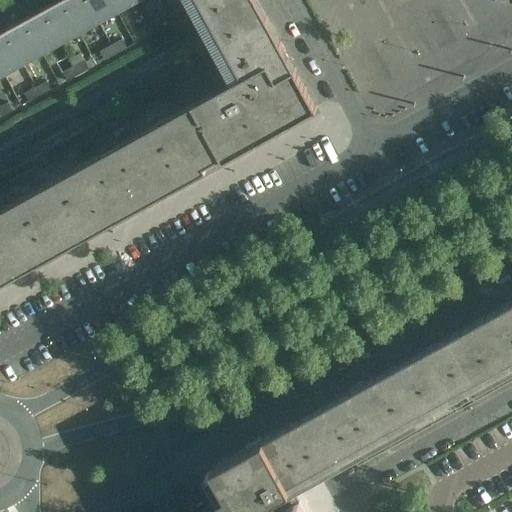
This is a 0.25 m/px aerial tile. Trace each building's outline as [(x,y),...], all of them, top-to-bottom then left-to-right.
[(0,282),(130,211),(128,207),(136,203),(144,198),(146,202),(263,138),(261,134),(266,131),(270,129),(272,133),(317,108),(257,0),(184,0),(233,88),(216,97),(213,92),(196,101),(190,104),(139,133),(133,136),(115,146),(116,147),(100,156),(99,155),(82,164),(76,167),(6,206),(0,209),(0,282)] [(80,33),(61,0),(58,0),(42,9),(61,44),(80,33)] [(98,23),(85,0),(61,0),(80,33),(98,23)] [(117,12),(110,0),(85,0),(98,23),(117,12)] [(136,2),(135,0),(110,0),(117,12),(136,2)] [(61,44),(42,9),(23,20),(42,54),(61,44)] [(180,19),(175,10),(168,14),(173,23),(180,19)] [(42,54),(23,20),(4,30),(23,64),(42,54)] [(161,29),(156,20),(149,24),(154,33),(161,29)] [(154,33),(149,24),(141,29),(146,37),(154,33)] [(23,64),(4,30),(0,32),(0,67),(4,75),(23,64)] [(124,50),(119,41),(111,45),(116,54),(124,50)] [(116,54),(111,45),(103,49),(108,58),(116,54)] [(86,71),(81,62),(73,66),(78,75),(86,71)] [(78,75),(73,66),(66,70),(70,79),(78,75)] [(48,92),(43,83),(35,87),(40,96),(48,92)] [(40,96),(35,87),(28,91),(33,100),(40,96)] [(196,101),(191,92),(185,95),(190,104),(196,101)] [(9,113),(4,104),(0,106),(0,114),(2,117),(9,113)] [(139,133),(134,124),(128,127),(133,136),(139,133)] [(82,164),(77,155),(71,159),(76,167),(82,164)] [(376,376),(324,404),(264,438),(290,485),(351,452),(353,455),(358,464),(370,457),(371,458),(511,379),(511,300),(491,312),(482,317),(472,323),(462,328),(425,349),(376,376)] [(264,438),(211,467),(213,469),(225,492),(236,511),(279,511),(293,504),(293,505),(299,501),(290,485),(264,438)] [(303,511),(299,503),(299,502),(300,502),(299,501),(293,505),(293,504),(279,511),(303,511)]
